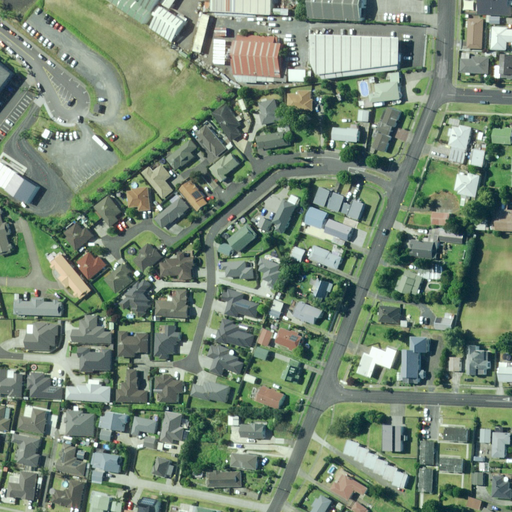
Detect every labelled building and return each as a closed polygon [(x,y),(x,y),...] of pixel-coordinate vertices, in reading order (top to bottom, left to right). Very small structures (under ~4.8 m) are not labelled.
[(109,0),(128,13),(146,25),(162,0),(147,0),(144,5),(138,1),(137,0),(109,0)] [(172,9),(173,8),(178,0),(164,0),(163,2),(172,9)] [(214,0),(214,12),(274,15),(274,3),(278,4),(278,0),(214,0)] [(314,0),(313,20),(364,23),(365,0),(314,0)] [(481,0),(481,11),(497,12),(497,15),(501,15),(501,14),(503,14),(503,15),(511,15),(511,9),(506,10),(503,10),(503,4),(505,5),(504,0),(481,0)] [(171,12),(166,8),(165,9),(161,6),(155,15),(160,18),(157,22),(172,32),(171,33),(176,37),(177,35),(178,36),(187,23),(187,22),(189,19),(181,14),(180,15),(179,17),(178,16),(174,13),(171,12)] [(214,16),(206,14),(195,51),(203,53),(214,16)] [(501,23),(501,18),(501,16),(491,16),(491,15),(488,15),(487,21),(491,21),(491,23),(500,23),(501,23)] [(485,19),(479,18),(470,18),(470,19),(469,41),(469,48),(470,48),(484,48),(485,19)] [(509,27),(499,27),(494,26),(493,39),(493,49),(507,50),(508,41),(511,41),(511,29),(508,29),(509,27)] [(228,38),(229,31),(216,30),(216,38),(228,38)] [(277,36),(274,36),(239,34),(239,40),(237,40),(236,54),(236,58),(235,74),(283,78),(284,60),(285,43),(279,43),(279,37),(277,36)] [(400,64),(402,64),(403,64),(404,37),(316,34),(316,55),(315,62),(320,74),(323,74),(325,79),(395,70),(400,69),(400,64)] [(228,40),(216,40),(216,64),(227,64),(228,40)] [(491,57),(482,56),(474,56),(474,58),(472,58),(472,53),(464,52),(464,58),(463,58),(462,72),(477,73),(490,73),(491,57)] [(511,54),(503,53),(502,61),(497,61),(497,66),(498,66),(497,76),(503,77),(509,77),(509,79),(511,79),(511,78),(511,54)] [(0,94),(18,71),(0,57),(0,94)] [(307,82),(307,70),(291,70),(291,82),(307,82)] [(400,82),(402,82),(401,72),(393,73),(388,73),(388,79),(393,78),(393,81),(393,82),(379,84),(378,84),(379,93),(378,93),(378,92),(376,92),(376,93),(372,94),(373,102),(375,102),(402,99),(402,96),(400,82)] [(312,99),(312,97),(313,90),(300,90),(300,91),(300,93),(297,93),(290,93),(289,109),(313,110),(314,110),(315,99),(312,99)] [(261,114),(264,125),(286,119),(284,111),(280,113),(277,98),(267,100),(262,102),(260,102),(263,111),(263,113),(261,114)] [(242,125),(237,117),(229,104),(215,113),(228,133),(233,140),(242,135),(238,128),(240,126),(241,125),(242,125)] [(397,126),(399,120),(403,111),(390,107),(384,122),(381,121),(381,122),(379,126),(380,126),(392,131),(394,126),(397,127),(397,126)] [(359,120),(369,121),(370,111),(360,110),(359,120)] [(218,156),(218,157),(228,149),(208,124),(208,125),(208,124),(206,125),(207,126),(197,133),(201,138),(201,139),(205,144),(205,143),(213,152),(214,151),(218,156)] [(360,125),(354,124),(353,124),(352,128),(350,128),(335,127),(335,139),(348,140),(349,140),(349,142),(351,142),(351,141),(352,141),(359,142),(359,140),(360,129),(360,125)] [(470,142),(473,128),(473,127),(461,125),(461,127),(455,126),(454,129),(451,128),(450,135),(453,136),(451,144),(451,145),(454,146),(451,160),(464,163),(467,149),(468,149),(469,145),(473,146),(474,143),(470,142)] [(390,135),(392,131),(380,126),(378,131),(377,130),(375,136),(374,137),(378,138),(374,147),(387,152),(390,143),(393,137),(390,135)] [(511,127),(507,127),(506,128),(495,128),(494,143),(511,143),(511,127)] [(290,144),(288,132),(288,130),(278,132),(258,136),(260,147),(260,149),(266,148),(267,149),(281,146),(290,144)] [(193,152),(199,147),(192,139),(173,155),(168,159),(177,170),(183,165),(184,166),(196,156),(193,152)] [(486,150),(476,149),(475,149),(474,160),(471,160),(471,163),(473,164),(473,165),(484,167),(486,150)] [(234,169),(236,167),(241,163),(233,153),(228,157),(227,156),(211,168),(223,182),(229,177),(227,175),(234,169)] [(173,176),(169,171),(164,164),(161,166),(155,171),(152,168),(151,166),(143,172),(160,193),(164,198),(165,199),(175,190),(174,190),(167,181),(173,176)] [(478,197),(482,175),(471,173),(470,176),(465,175),(463,174),(460,174),(457,190),(461,191),(460,193),(464,194),(462,205),(466,205),(466,203),(469,203),(470,199),(477,200),(477,197),(478,197)] [(197,185),(196,184),(196,185),(192,180),(181,189),(182,190),(199,211),(209,203),(204,197),(205,197),(200,190),(200,189),(197,185)] [(152,209),(150,187),(134,188),(134,190),(129,191),(130,197),(130,202),(131,207),(136,207),(138,206),(140,206),(140,211),(152,209)] [(331,207),(334,198),(331,196),(333,191),(322,187),(316,203),(327,206),(331,207)] [(346,213),(350,204),(349,203),(345,202),(347,196),(341,194),(338,193),(337,192),(334,198),(331,207),(331,208),(341,212),(341,211),(346,213)] [(122,213),(123,212),(123,211),(111,195),(96,207),(99,211),(103,217),(104,217),(112,227),(120,220),(117,216),(119,215),(122,213)] [(180,216),(181,217),(186,213),(185,212),(191,207),(182,197),(175,203),(156,218),(163,228),(164,228),(171,222),(172,223),(180,216)] [(284,234),(299,205),(286,198),(274,222),(279,225),(277,230),(284,234)] [(350,204),(346,213),(350,215),(350,216),(360,220),(366,204),(362,202),(357,200),(356,200),(354,205),(350,204)] [(511,209),(509,210),(509,204),(509,203),(493,202),(493,213),(495,213),(494,229),(498,229),(498,230),(511,231),(511,209)] [(0,230),(11,228),(9,223),(9,222),(5,223),(3,214),(4,213),(4,212),(3,210),(3,208),(1,209),(0,206),(0,205),(0,230)] [(330,213),(314,207),(308,223),(324,230),(330,213)] [(451,213),(435,212),(434,212),(434,224),(450,225),(451,213)] [(271,226),(273,222),(264,217),(262,219),(259,217),(256,222),(259,224),(260,224),(259,226),(263,228),(268,230),(271,226)] [(348,241),(354,227),(331,219),(326,231),(326,232),(336,236),(334,242),(345,246),(345,245),(347,241),(340,239),(341,238),(347,240),(348,241)] [(487,220),(478,219),(475,219),(474,229),(487,230),(487,229),(489,230),(489,227),(487,227),(487,220)] [(88,227),(87,227),(84,229),(78,222),(65,233),(68,237),(67,238),(77,250),(78,250),(86,243),(87,243),(93,237),(95,236),(88,227)] [(247,246),(258,238),(257,237),(259,235),(250,223),(243,229),(240,231),(229,240),(233,245),(225,242),(221,251),(232,255),(235,247),(239,252),(240,252),(243,250),(245,248),(247,246)] [(11,228),(0,230),(0,255),(13,252),(12,249),(14,248),(14,247),(14,246),(13,243),(11,244),(8,235),(12,234),(11,228)] [(463,243),(465,233),(441,230),(440,240),(463,243)] [(425,241),(420,240),(418,240),(417,241),(414,240),(412,257),(435,259),(435,258),(438,258),(439,242),(425,241)] [(155,250),(153,248),(149,243),(140,251),(142,254),(134,260),(145,273),(146,272),(161,260),(163,257),(164,257),(156,248),(155,250)] [(331,252),(317,246),(316,245),(313,251),(310,258),(339,270),(343,259),(343,258),(340,256),(341,253),(335,250),(333,254),(331,253),(331,252)] [(303,261),(307,251),(298,246),(297,248),(295,247),(291,256),(293,257),(293,258),(302,262),(303,261)] [(95,256),(94,255),(91,251),(87,254),(84,257),(78,262),(81,266),(79,267),(90,280),(101,270),(108,265),(100,256),(99,256),(97,258),(95,256)] [(164,276),(182,275),(183,279),(195,279),(194,269),(196,268),(196,265),(199,265),(198,257),(188,257),(188,251),(181,252),(181,258),(169,259),(170,262),(163,262),(164,276)] [(63,283),(77,271),(62,253),(51,261),(53,264),(52,266),(53,267),(54,269),(55,270),(57,268),(62,275),(60,277),(59,278),(60,279),(63,283)] [(441,265),(442,260),(438,260),(437,264),(422,262),(422,266),(419,275),(408,270),(403,280),(401,280),(397,289),(412,295),(412,294),(418,296),(419,294),(419,293),(420,293),(421,290),(419,289),(424,277),(426,278),(431,280),(431,278),(440,279),(441,279),(446,279),(445,275),(447,275),(447,271),(445,271),(445,265),(441,265)] [(132,272),(128,267),(124,263),(115,271),(111,274),(105,279),(117,294),(128,285),(133,281),(132,279),(128,275),(132,272)] [(77,271),(63,283),(67,288),(70,285),(76,292),(74,294),(75,295),(77,296),(78,298),(79,296),(81,299),(92,290),(90,287),(88,285),(77,271)] [(262,276),(249,272),(247,271),(244,283),(258,288),(262,276)] [(153,286),(147,278),(127,295),(130,298),(122,305),(127,311),(131,307),(142,319),(146,315),(145,314),(152,308),(148,303),(151,301),(145,293),(153,286)] [(330,291),(331,292),(332,292),(335,283),(320,278),(317,286),(318,287),(316,294),(313,293),(311,298),(322,302),(322,301),(324,297),(327,299),(330,291)] [(246,294),(231,289),(230,293),(226,292),(224,301),(230,303),(227,315),(239,319),(240,313),(257,318),(262,305),(244,299),(246,294)] [(159,316),(191,318),(192,305),(190,305),(190,302),(191,302),(191,297),(190,297),(190,290),(181,290),(180,296),(177,296),(176,301),(159,300),(159,316)] [(282,313),(282,312),(285,303),(279,301),(281,294),(279,293),(271,315),(280,318),(281,316),(282,313)] [(42,314),(42,297),(36,297),(36,301),(26,300),(26,298),(23,298),(22,298),(22,300),(18,300),(18,314),(42,314)] [(42,297),(42,314),(66,315),(66,301),(63,301),(63,299),(60,299),(58,299),(58,301),(48,301),(48,297),(46,297),(42,297)] [(306,321),(315,324),(318,317),(321,318),(324,310),(306,303),(306,302),(302,301),(302,302),(301,302),(298,309),(296,308),(293,316),(302,319),(302,321),(305,323),(306,321)] [(401,307),(383,305),(382,305),(382,307),(380,322),(401,324),(401,323),(401,314),(402,314),(401,313),(401,307)] [(438,329),(454,331),(455,319),(451,318),(451,313),(446,313),(446,318),(439,317),(438,329)] [(107,316),(100,316),(88,316),(88,321),(82,321),(82,330),(75,330),(75,344),(98,344),(98,343),(114,343),(114,332),(107,332),(107,327),(107,316)] [(242,324),(224,318),(217,341),(229,345),(229,343),(247,348),(247,346),(252,348),(256,336),(240,331),(242,324)] [(37,323),(36,325),(30,325),(28,350),(52,352),(52,346),(58,347),(58,335),(60,335),(61,325),(50,325),(50,324),(37,323)] [(177,326),(168,326),(168,334),(158,334),(156,357),(162,357),(162,360),(169,360),(170,354),(176,354),(177,342),(182,343),(183,333),(177,332),(177,326)] [(293,351),(294,350),(294,349),(298,351),(302,343),(303,343),(305,340),(303,339),(304,337),(299,335),(300,333),(293,330),(292,331),(283,327),(277,343),(290,348),(290,349),(290,350),(293,351)] [(130,337),(130,332),(121,332),(121,357),(137,357),(137,353),(150,353),(151,334),(139,333),(139,337),(130,337)] [(270,345),(272,341),(272,340),(262,336),(260,343),(270,346),(270,345)] [(430,338),(420,337),(413,337),(413,350),(407,350),(406,367),(404,367),(404,373),(400,373),(400,374),(399,380),(407,380),(406,383),(421,383),(421,378),(422,379),(426,379),(427,370),(422,370),(422,359),(423,356),(423,354),(423,353),(427,353),(430,353),(430,338)] [(232,350),(214,344),(209,358),(216,360),(212,372),(223,376),(226,369),(241,374),(245,363),(239,361),(240,358),(231,354),(232,350)] [(271,350),(260,346),(257,357),(267,360),(271,350)] [(492,361),(492,359),(492,351),(485,351),(485,347),(481,347),(481,346),(472,346),(472,351),(472,368),(471,376),(480,376),(480,374),(488,375),(488,369),(493,369),(493,361),(492,361)] [(391,348),(390,350),(389,352),(376,347),(375,350),(373,355),(368,353),(366,359),(360,373),(373,378),(377,367),(378,363),(387,366),(393,369),(400,351),(391,347),(391,348)] [(92,353),(92,348),(82,348),(82,359),(83,359),(82,372),(96,372),(96,371),(113,371),(113,350),(104,350),(104,353),(92,353)] [(462,371),(462,359),(463,358),(452,357),(452,371),(462,371)] [(299,367),(300,363),(301,362),(289,358),(287,362),(290,364),(287,371),(285,370),(282,378),(298,384),(301,376),(299,375),(302,368),(299,367)] [(511,363),(504,363),(503,382),(511,381),(511,367),(511,368),(511,363)] [(0,400),(3,401),(3,394),(24,396),(26,375),(17,374),(17,370),(0,368),(0,400)] [(140,370),(130,370),(129,383),(124,383),(124,390),(119,390),(118,402),(149,403),(149,391),(140,391),(140,370)] [(47,374),(34,373),(34,380),(30,380),(29,389),(33,390),(32,398),(65,399),(65,387),(53,387),(53,379),(47,379),(47,374)] [(246,380),(255,383),(258,378),(248,374),(246,380)] [(175,377),(158,376),(157,392),(162,392),(161,402),(178,403),(179,393),(184,393),(185,381),(175,381),(175,377)] [(110,402),(112,402),(112,405),(115,405),(115,403),(113,402),(114,387),(105,387),(105,384),(103,384),(103,380),(92,379),(91,384),(80,384),(80,387),(70,386),(69,400),(106,402),(106,404),(109,404),(110,402)] [(231,387),(208,381),(206,387),(196,384),(193,396),(212,401),(213,399),(227,403),(228,400),(232,401),(235,392),(230,390),(231,387)] [(256,399),(255,400),(280,409),(285,394),(276,391),(276,389),(273,388),(272,389),(268,388),(269,387),(265,385),(264,386),(263,386),(262,390),(261,393),(258,392),(256,399)] [(0,428),(12,431),(13,419),(7,418),(9,407),(0,405),(0,428)] [(35,418),(24,415),(22,429),(46,434),(49,420),(48,420),(50,411),(37,408),(35,418)] [(69,418),(67,417),(67,424),(69,424),(68,435),(96,437),(97,415),(86,414),(86,411),(69,411),(69,418)] [(186,414),(169,411),(164,441),(176,443),(176,439),(185,441),(187,428),(184,427),(186,414)] [(128,421),(129,416),(130,415),(128,415),(126,414),(126,415),(109,412),(108,415),(108,418),(103,417),(102,427),(114,430),(124,432),(126,424),(126,423),(128,423),(128,421)] [(231,425),(240,425),(240,415),(230,414),(230,425),(231,425)] [(160,421),(138,417),(135,435),(142,436),(143,431),(158,434),(160,421)] [(266,424),(255,424),(253,424),(253,425),(243,425),(243,426),(243,436),(243,438),(254,438),(254,439),(257,439),(266,439),(266,424)] [(403,424),(390,424),(387,424),(387,427),(386,450),(404,450),(404,443),(404,439),(408,439),(408,434),(404,434),(405,424),(403,424)] [(471,427),(466,427),(448,426),(447,440),(470,441),(471,427)] [(481,441),(491,442),(492,429),(482,428),(481,441)] [(112,440),(114,431),(104,429),(102,439),(112,441),(112,440)] [(511,443),(511,432),(495,431),(494,442),(494,456),(506,456),(507,448),(507,444),(507,443),(511,443)] [(21,463),(40,467),(43,455),(38,454),(40,448),(42,448),(44,440),(17,434),(15,442),(25,444),(21,463)] [(158,439),(148,437),(146,447),(156,449),(158,439)] [(362,444),(362,443),(350,439),(346,452),(349,453),(358,456),(357,459),(367,462),(366,465),(377,468),(376,471),(386,475),(385,478),(395,481),(394,484),(406,487),(407,488),(411,474),(399,471),(400,468),(389,464),(390,462),(380,458),(381,455),(371,452),(372,449),(361,446),(362,444)] [(435,464),(436,440),(423,440),(422,464),(435,464)] [(60,471),(87,476),(90,461),(80,460),(81,458),(78,457),(80,447),(75,447),(75,445),(67,443),(65,451),(64,451),(63,456),(65,457),(64,459),(62,459),(60,471)] [(110,454),(109,454),(105,453),(105,454),(98,453),(97,454),(95,453),(93,464),(94,465),(96,465),(95,468),(121,473),(122,466),(123,463),(121,463),(122,459),(122,458),(122,457),(110,454)] [(261,456),(249,455),(235,453),(234,467),(259,470),(261,456)] [(485,453),(474,453),(474,461),(485,461),(485,453)] [(172,462),(161,457),(155,474),(167,479),(169,474),(173,476),(176,467),(171,465),(172,462)] [(467,472),(468,459),(444,457),(444,471),(467,472)] [(490,472),(491,464),(481,464),(481,471),(482,471),(490,472)] [(434,491),(435,468),(422,467),(420,491),(434,491)] [(104,482),(104,481),(105,472),(95,470),(93,480),(104,482)] [(243,472),(223,472),(223,470),(216,471),(216,472),(209,472),(209,485),(209,487),(209,488),(232,487),(243,486),(243,476),(243,472)] [(37,501),(40,473),(25,471),(23,484),(12,482),(10,498),(37,501)] [(359,491),(361,492),(365,495),(370,488),(348,474),(347,475),(345,473),(339,482),(337,481),(333,488),(332,489),(349,499),(346,504),(346,505),(357,511),(368,511),(370,510),(368,509),(368,508),(367,507),(351,497),(354,494),(356,491),(357,491),(358,490),(359,491)] [(485,473),(482,473),(473,473),(473,485),(475,485),(476,485),(485,485),(485,475),(485,473)] [(511,488),(510,488),(511,481),(505,481),(506,475),(494,475),(493,497),(511,497),(511,488)] [(82,509),(87,482),(74,480),(72,489),(70,489),(69,491),(59,489),(58,494),(56,494),(55,502),(63,504),(63,505),(68,506),(68,505),(71,506),(71,507),(82,509)] [(113,496),(110,496),(103,494),(103,496),(96,494),(91,511),(92,511),(104,511),(106,509),(109,510),(110,508),(113,496)] [(326,511),(334,500),(324,494),(321,499),(319,498),(314,505),(317,506),(313,511),(326,511)] [(160,498),(158,498),(145,495),(144,498),(142,497),(142,500),(139,511),(161,511),(163,503),(160,502),(161,498),(160,498)] [(482,510),(484,503),(485,502),(472,498),(469,507),(481,511),(482,510)] [(124,502),(123,502),(113,500),(111,509),(112,510),(121,511),(124,502)]
